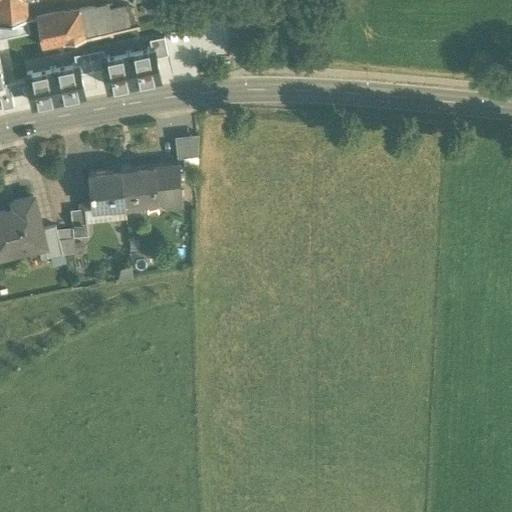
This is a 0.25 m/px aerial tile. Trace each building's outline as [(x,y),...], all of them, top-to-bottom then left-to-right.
[(0,0),(0,26),(27,22),(25,0),(0,0)] [(112,7),(79,13),(84,39),(134,27),(131,7),(113,10),(112,7)] [(79,13),(38,20),(43,47),(84,39),(79,13)] [(0,39),(29,35),(27,22),(0,26),(0,39)] [(156,60),(168,58),(164,39),(150,42),(151,50),(154,49),(156,60)] [(151,50),(128,55),(134,85),(160,79),(156,60),(154,49),(151,50)] [(89,54),(92,73),(104,71),(102,60),(105,59),(104,52),(89,54)] [(80,75),(92,73),(89,54),(74,57),(76,66),(78,65),(80,75)] [(108,90),(134,85),(128,55),(105,59),(102,60),(104,71),(108,90)] [(58,100),(84,94),(80,75),(78,65),(76,66),(52,70),(58,100)] [(52,70),(27,75),(28,81),(29,87),(33,105),(58,100),(52,70)] [(28,81),(9,85),(12,98),(24,95),(23,88),(29,87),(28,81)] [(3,111),(14,109),(12,98),(9,85),(4,86),(0,87),(0,99),(0,100),(3,111)] [(197,136),(176,139),(177,162),(197,160),(197,136)] [(178,167),(154,169),(158,206),(165,212),(183,210),(178,167)] [(154,169),(121,173),(125,215),(139,214),(139,208),(158,206),(154,169)] [(121,173),(88,176),(92,212),(111,211),(112,217),(125,215),(121,173)] [(14,213),(0,216),(0,252),(6,251),(8,256),(43,247),(45,247),(41,233),(33,200),(12,205),(14,213)] [(85,212),(70,214),(73,242),(88,241),(85,212)] [(55,229),(41,233),(45,247),(43,247),(47,263),(63,259),(55,229)]
